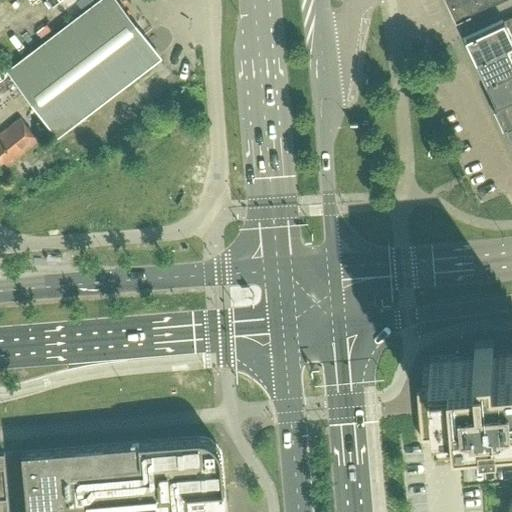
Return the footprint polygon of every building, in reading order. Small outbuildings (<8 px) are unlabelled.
[(156,56),(116,0),(0,0),(0,61),(49,130),(53,129),(156,56)] [(445,0),(455,22),(503,0),(445,0)] [(472,57),(476,56),(478,60),(511,44),(511,36),(505,20),(504,18),(463,37),(472,57)] [(488,82),(511,70),(511,44),(478,60),(476,56),(472,57),(482,80),(486,78),(488,82)] [(495,106),(501,103),(501,102),(511,96),(511,70),(488,82),(486,78),(482,80),(495,106)] [(511,96),(501,102),(501,103),(511,125),(511,124),(511,96)] [(8,164),(38,140),(20,117),(0,133),(0,162),(4,160),(8,164)] [(511,349),(494,352),(493,340),(474,342),(475,353),(430,357),(432,388),(417,389),(421,438),(503,431),(502,431),(511,429),(511,349)] [(208,488),(224,487),(222,456),(221,454),(221,452),(220,451),(220,449),(219,447),(218,445),(216,444),(215,442),(213,440),(212,439),(208,437),(206,436),(203,435),(198,435),(196,435),(23,451),(27,511),(213,511),(213,510),(210,510),(208,488)]
